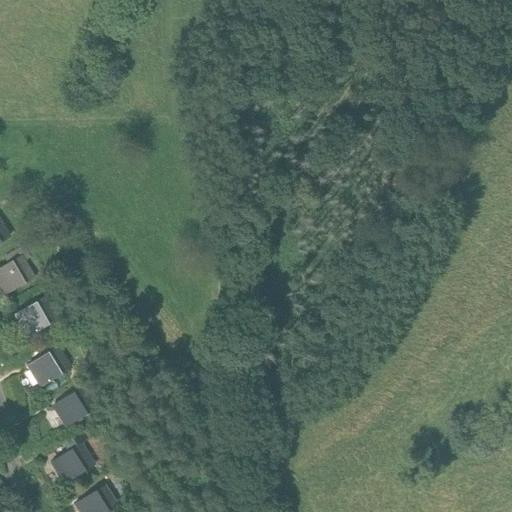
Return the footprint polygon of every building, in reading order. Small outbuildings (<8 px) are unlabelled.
[(0,247),(17,237),(3,215),(0,216),(0,247)] [(41,277),(28,256),(0,273),(0,282),(9,297),(41,277)] [(66,320),(52,297),(19,317),(33,340),(66,320)] [(79,369),(65,347),(33,368),(46,389),(79,369)] [(104,409),(91,388),(58,407),(71,430),(104,409)] [(103,468),(90,446),(58,466),(71,488),(103,468)] [(120,511),(127,508),(113,487),(81,508),(84,511),(120,511)]
